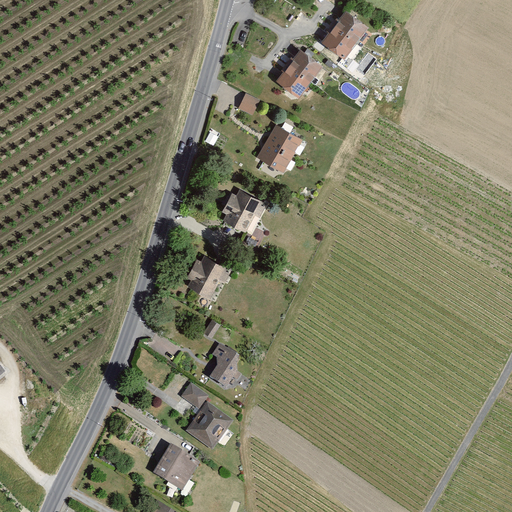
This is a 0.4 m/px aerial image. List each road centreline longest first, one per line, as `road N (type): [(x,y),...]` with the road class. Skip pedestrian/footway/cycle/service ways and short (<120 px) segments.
road 1 (secondary): [(48,511),(117,366),(193,133),(223,10)]
road 2 (unclassified): [(427,511),(511,358)]
